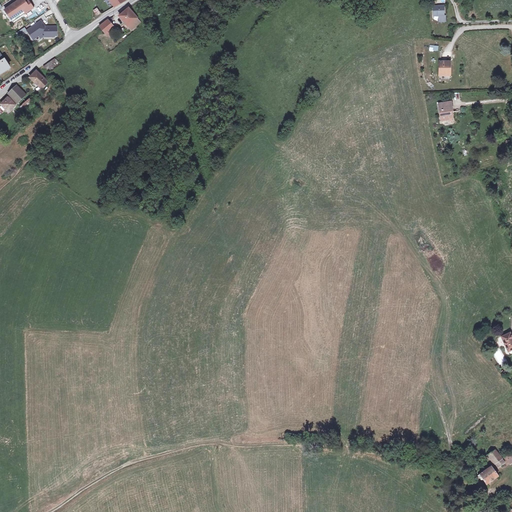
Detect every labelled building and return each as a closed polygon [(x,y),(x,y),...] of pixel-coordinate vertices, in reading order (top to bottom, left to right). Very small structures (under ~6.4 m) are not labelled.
[(32,7),(27,0),(26,0),(25,1),(23,0),(17,0),(4,9),(12,21),(32,7)] [(434,17),(439,16),(439,22),(446,22),(446,15),(445,16),(444,5),(433,6),(434,17)] [(119,17),(131,31),(141,23),(128,8),(119,17)] [(107,35),(109,37),(113,35),(111,32),(114,29),(107,20),(99,26),(106,35),(107,35)] [(45,27),(42,22),(28,31),(34,40),(43,33),(45,33),(45,37),(55,37),(55,36),(57,36),(57,27),(45,27)] [(27,32),(25,28),(17,33),(19,37),(27,32)] [(0,72),(9,67),(4,60),(0,62),(0,72)] [(61,68),(54,62),(43,70),(49,77),(61,68)] [(440,76),(449,77),(449,65),(441,65),(440,76)] [(47,87),(35,74),(29,80),(42,93),(47,87)] [(17,86),(15,89),(10,94),(18,103),(26,96),(17,86)] [(0,107),(0,110),(6,117),(14,109),(6,101),(0,107)] [(27,103),(18,112),(21,115),(30,106),(27,103)] [(452,104),(439,106),(441,123),(447,122),(447,120),(451,120),(451,114),(453,114),(452,104)] [(511,334),(511,333),(503,336),(509,351),(511,349),(511,334)] [(440,446),(439,453),(448,456),(449,445),(447,443),(442,444),(440,446)] [(495,463),(501,458),(495,450),(487,455),(493,463),(495,463)] [(504,462),(501,458),(495,463),(497,466),(504,462)] [(490,466),(479,474),(483,479),(486,483),(497,476),(490,466)]
